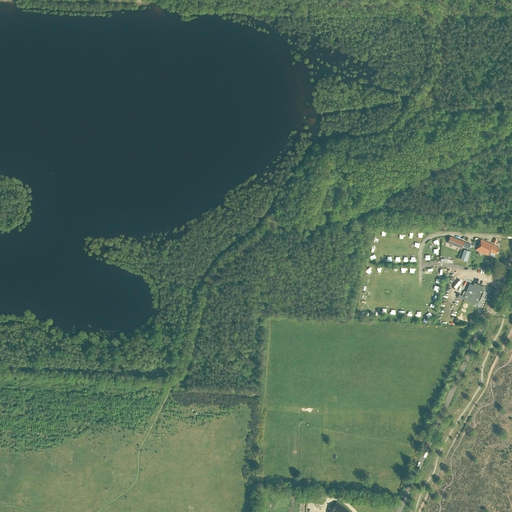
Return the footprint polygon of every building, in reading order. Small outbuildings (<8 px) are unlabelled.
[(447,244),(462,249),(464,242),(450,237),(447,244)] [(490,252),(496,255),(499,248),(481,240),(476,250),(489,256),(490,252)] [(464,249),(460,259),(466,261),(470,252),(464,249)] [(463,299),(476,305),(484,289),(474,284),(473,286),(470,284),(463,299)] [(265,494),(263,511),(298,511),(299,496),(265,494)] [(318,501),(314,506),(320,511),(324,506),(318,501)] [(349,511),(337,502),(328,511),(349,511)]
